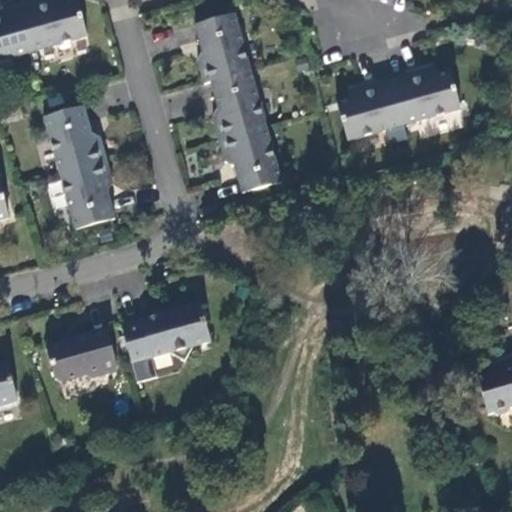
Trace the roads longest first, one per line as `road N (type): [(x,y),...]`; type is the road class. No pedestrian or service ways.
road 1 (residential): [(190,251),(125,0)]
road 2 (residential): [(0,299),(190,251)]
